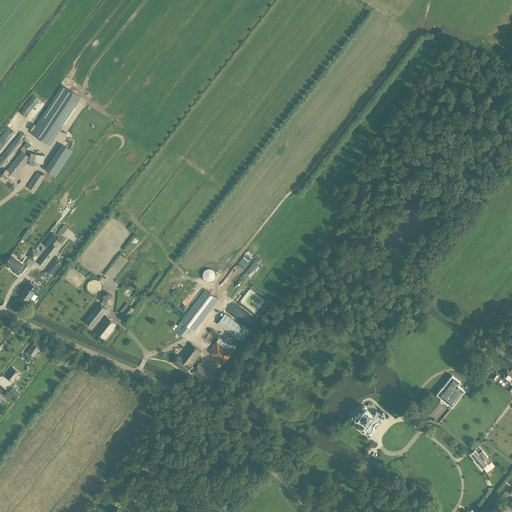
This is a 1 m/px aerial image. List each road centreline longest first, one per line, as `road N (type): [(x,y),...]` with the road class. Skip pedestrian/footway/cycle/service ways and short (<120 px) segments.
road 1 (tertiary): [(312,511),(252,446),(168,388),(0,311)]
road 2 (unknown): [(131,370),(139,351),(107,312),(112,279),(142,242)]
road 3 (track): [(0,443),(75,345)]
